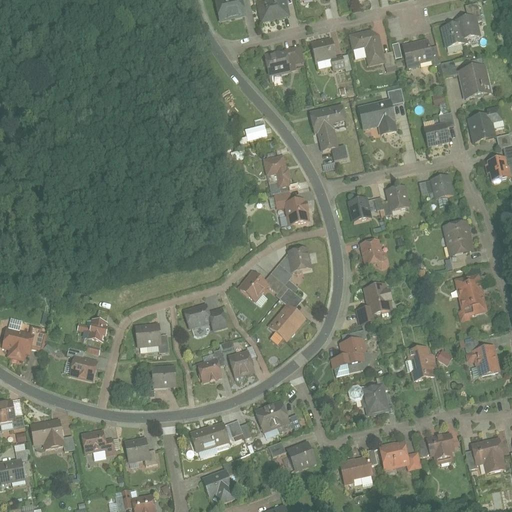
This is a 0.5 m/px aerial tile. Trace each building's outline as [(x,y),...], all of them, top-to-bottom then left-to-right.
[(218,26),(245,20),(240,2),(246,0),(223,0),(212,3),(218,26)] [(254,8),(259,28),(289,21),(283,0),(261,0),(263,6),(254,8)] [(307,4),(323,0),(297,0),(299,9),(308,7),(307,4)] [(332,20),(330,11),(323,12),(325,21),(332,20)] [(479,42),(474,21),(452,26),(452,30),(438,33),(443,53),(466,48),(465,45),(479,42)] [(334,50),(340,49),(337,31),(331,32),(334,50)] [(370,34),(347,39),(351,57),(363,54),(366,72),(383,68),(381,59),(377,39),(370,34)] [(340,60),(334,61),(330,42),(308,47),(314,69),(328,65),(331,77),(343,74),(340,61),(340,60)] [(428,53),(426,43),(400,49),(406,74),(431,69),(432,69),(428,53)] [(302,66),(298,49),(262,57),(267,82),(289,77),(288,75),(295,73),(293,68),(302,66)] [(435,51),(428,53),(432,69),(431,69),(431,70),(439,68),(435,51)] [(390,57),(381,59),(383,68),(385,78),(395,76),(390,57)] [(346,60),(340,61),(343,74),(344,77),(350,75),(346,60)] [(442,83),(456,80),(456,77),(453,66),(439,69),(442,83)] [(484,70),(456,77),(456,80),(463,106),(491,99),(484,70)] [(388,105),(390,110),(403,108),(399,94),(387,97),(388,105)] [(388,105),(355,112),(360,135),(376,132),(379,142),(396,138),(390,110),(388,105)] [(345,131),(341,110),(307,117),(312,138),(315,137),(332,133),(345,131)] [(471,150),(495,144),(495,143),(492,128),(501,126),(497,112),(484,115),(486,120),(465,125),(471,150)] [(442,128),(444,134),(453,131),(449,118),(436,121),(438,129),(442,128)] [(427,153),(448,148),(444,134),(442,128),(438,129),(422,133),(427,153)] [(332,133),(315,137),(320,157),(330,155),(337,154),(337,152),(332,133)] [(498,154),(502,153),(511,151),(508,139),(495,143),(495,144),(498,154)] [(511,150),(511,151),(502,153),(504,163),(505,167),(511,165),(511,150)] [(337,154),(330,155),(332,166),(346,163),(343,151),(337,152),(337,154)] [(284,173),(282,160),(260,164),(263,181),(275,179),(276,186),(277,192),(288,190),(287,188),(287,185),(289,184),(287,172),(284,173)] [(505,167),(504,163),(485,168),(485,170),(483,171),(486,184),(489,183),(490,188),(511,183),(508,172),(506,172),(505,167)] [(428,186),(431,197),(433,206),(453,201),(448,181),(428,186)] [(287,188),(288,190),(277,192),(276,186),(267,187),(269,198),(296,193),(295,186),(287,188)] [(428,186),(417,189),(419,200),(431,197),(428,186)] [(387,207),(389,216),(409,211),(403,190),(383,196),(387,207)] [(283,208),(290,207),(288,197),(272,200),(275,215),(284,214),(283,208)] [(366,202),(346,207),(351,227),(371,222),(370,217),(383,214),(381,209),(379,202),(367,205),(366,202)] [(309,227),(305,204),(290,207),(283,208),(284,214),(287,232),(309,227)] [(387,207),(381,209),(383,214),(385,221),(390,220),(389,216),(387,207)] [(473,256),(465,225),(440,232),(448,263),(462,259),(473,256)] [(378,245),(358,249),(363,272),(383,268),(378,245)] [(306,252),(286,256),(286,258),(291,279),(293,278),(311,274),(306,252)] [(286,258),(269,278),(287,293),(292,297),(296,292),(287,285),(293,278),(291,279),(286,258)] [(462,259),(448,263),(448,264),(443,265),(446,275),(450,274),(451,275),(465,272),(462,259)] [(461,274),(464,283),(477,279),(478,281),(481,281),(478,270),(461,274)] [(267,291),(267,290),(263,286),(250,276),(236,294),(253,308),(267,291)] [(275,301),(278,304),(287,293),(269,278),(263,286),(267,290),(267,291),(277,299),(275,301)] [(478,281),(477,279),(464,283),(453,285),(460,315),(457,316),(459,326),(469,324),(469,321),(486,316),(478,281)] [(366,312),(354,315),(358,330),(377,326),(375,319),(391,316),(389,307),(391,306),(389,295),(386,295),(385,289),(362,294),(366,312)] [(285,309),(292,315),(301,304),(292,297),(287,293),(278,304),(285,309)] [(205,308),(182,315),(187,335),(209,329),(211,337),(227,333),(221,312),(207,316),(205,308)] [(285,348),(304,325),(292,315),(285,309),(266,332),(285,348)] [(94,324),(106,327),(108,318),(96,315),(94,324)] [(87,339),(85,346),(101,350),(102,344),(104,345),(107,335),(105,334),(106,328),(90,324),(89,331),(77,328),(75,336),(87,339)] [(158,328),(133,330),(135,354),(157,352),(160,351),(159,341),(158,328)] [(28,338),(25,338),(26,331),(24,329),(20,330),(19,336),(18,339),(4,336),(0,353),(0,354),(7,356),(5,363),(22,367),(24,360),(28,361),(29,353),(32,341),(27,340),(28,338)] [(32,341),(29,353),(40,355),(42,346),(44,339),(39,338),(40,333),(29,331),(28,338),(27,340),(32,341)] [(340,340),(342,348),(362,343),(364,343),(362,335),(340,340)] [(44,339),(42,346),(59,350),(61,340),(44,336),(44,339)] [(166,340),(159,341),(160,351),(157,352),(158,359),(167,358),(166,340)] [(331,375),(364,367),(362,359),(365,358),(362,343),(342,348),(338,349),(341,362),(329,365),(331,375)] [(218,351),(219,355),(232,351),(231,347),(218,351)] [(84,351),(83,357),(98,361),(99,355),(84,351)] [(500,378),(493,351),(471,356),(471,357),(465,359),(467,369),(473,367),(478,384),(500,378)] [(426,352),(405,357),(407,365),(411,364),(414,376),(410,377),(413,387),(434,382),(431,373),(435,372),(433,363),(431,358),(428,359),(426,352)] [(72,361),(80,363),(82,357),(81,357),(67,354),(66,362),(71,363),(72,361)] [(215,364),(217,372),(223,370),(219,355),(213,357),(215,364)] [(225,361),(232,384),(253,378),(246,355),(225,361)] [(92,388),(97,366),(80,363),(72,361),(71,363),(67,383),(92,388)] [(201,389),(221,383),(217,372),(215,364),(195,369),(201,389)] [(175,393),(173,371),(149,373),(151,395),(175,393)] [(381,390),(359,395),(361,401),(358,402),(361,413),(364,413),(366,423),(388,418),(387,414),(389,413),(384,396),(383,397),(381,390)] [(10,404),(0,406),(0,430),(10,429),(15,428),(14,420),(10,404)] [(286,423),(279,406),(271,409),(270,407),(260,411),(261,413),(252,416),(261,439),(288,429),(286,423)] [(20,419),(14,420),(15,428),(10,429),(11,437),(23,435),(20,419)] [(295,420),(286,423),(288,429),(290,435),(299,431),(295,420)] [(58,424),(28,430),(32,452),(41,450),(42,456),(62,452),(63,452),(62,443),(58,424)] [(229,446),(232,445),(233,447),(243,443),(238,432),(236,425),(225,430),(226,431),(224,431),(229,446)] [(306,425),(299,428),(302,436),(309,433),(306,425)] [(223,427),(188,437),(194,458),(229,447),(229,446),(224,431),(223,427)] [(245,429),(238,432),(243,443),(244,444),(250,442),(245,429)] [(102,435),(79,439),(83,460),(103,456),(106,455),(104,444),(102,435)] [(451,445),(449,438),(425,444),(425,447),(428,459),(429,463),(432,462),(434,471),(452,467),(450,458),(454,457),(453,455),(451,445)] [(70,442),(62,443),(63,452),(62,452),(63,458),(73,457),(70,442)] [(111,442),(104,444),(106,455),(103,456),(104,462),(114,460),(114,456),(111,444),(111,442)] [(144,442),(122,446),(126,469),(141,466),(148,465),(147,456),(144,442)] [(505,476),(498,443),(469,450),(471,457),(475,471),(482,470),(485,480),(505,476)] [(428,459),(425,447),(423,448),(422,444),(415,446),(419,463),(425,461),(424,459),(428,459)] [(458,444),(451,445),(453,455),(460,454),(458,444)] [(315,469),(306,446),(285,454),(294,477),(315,469)] [(284,458),(280,447),(267,452),(272,463),(284,458)] [(406,460),(403,447),(394,449),(394,447),(380,451),(380,452),(377,453),(383,477),(405,471),(409,471),(406,460)] [(14,456),(15,464),(19,464),(19,465),(27,464),(26,454),(14,456)] [(153,455),(147,456),(148,465),(141,466),(144,471),(155,469),(153,455)] [(367,462),(370,471),(376,469),(373,455),(364,457),(366,462),(367,462)] [(475,471),(471,457),(464,458),(467,475),(475,473),(475,471)] [(416,458),(406,460),(409,471),(405,471),(407,477),(420,473),(416,458)] [(370,471),(367,462),(366,462),(337,468),(342,491),(353,489),(352,485),(372,480),(370,471)] [(15,464),(0,467),(0,489),(23,485),(19,465),(19,464),(15,464)] [(223,475),(226,481),(238,476),(234,465),(221,470),(223,475)] [(223,475),(200,484),(208,504),(214,502),(217,510),(234,503),(226,481),(223,475)] [(165,489),(158,493),(161,499),(168,496),(165,489)] [(122,511),(131,511),(130,503),(136,502),(134,493),(120,496),(121,500),(122,511)] [(131,511),(153,511),(151,499),(136,502),(130,503),(131,511)] [(122,511),(121,500),(113,502),(114,507),(106,509),(106,511),(122,511)]
